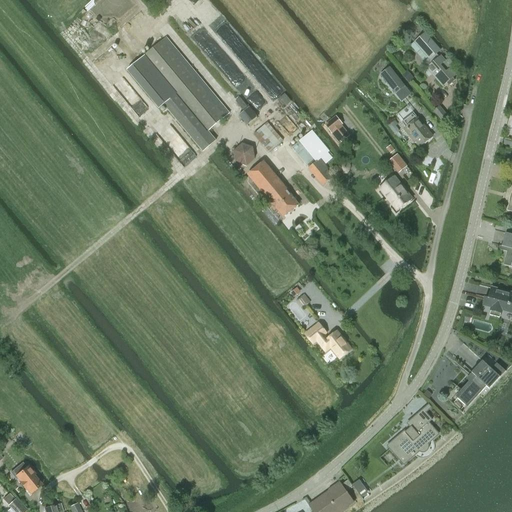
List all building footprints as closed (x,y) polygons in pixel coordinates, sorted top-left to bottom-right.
[(425,33),(415,42),(429,58),(423,64),(427,69),(432,74),(443,87),(447,83),(449,86),(455,81),(453,78),(456,75),(451,68),(452,68),(452,66),(452,64),(452,63),(451,61),(450,61),(449,60),(447,60),(446,61),(445,61),(441,57),(439,58),(436,54),(440,51),(425,33)] [(144,56),(127,70),(159,109),(164,105),(203,152),(216,141),(208,131),(229,113),(166,38),(144,56)] [(395,94),(399,91),(404,86),(390,68),(381,76),(395,94)] [(434,111),(442,120),(447,116),(439,107),(434,111)] [(421,147),(433,137),(414,113),(401,123),(406,128),(404,129),(410,137),(412,136),(421,147)] [(336,116),(324,125),(331,134),(343,124),(336,116)] [(393,122),(388,126),(395,134),(399,131),(396,126),(393,122)] [(254,134),(269,153),(280,143),(264,125),(254,134)] [(327,168),(320,159),(329,152),(312,131),(291,148),(298,156),(323,186),(331,179),(329,176),(327,168)] [(391,160),(400,172),(407,167),(397,155),(391,160)] [(248,175),(266,197),(264,198),(266,201),(274,211),(276,209),(283,218),(299,205),(292,197),(292,196),(286,190),(264,162),(248,175)] [(405,192),(401,187),(402,186),(394,177),(383,185),(386,189),(382,192),(397,211),(412,199),(406,191),(405,192)] [(511,234),(505,233),(502,247),(508,248),(504,265),(511,267),(511,234)] [(485,298),(483,305),(492,307),(490,316),(499,318),(502,310),(511,312),(511,294),(503,292),(497,290),(491,289),(489,299),(485,298)] [(351,350),(337,332),(328,340),(324,335),(326,334),(318,324),(306,334),(313,344),(317,341),(326,352),(331,347),(340,358),(351,350)] [(488,356),(482,361),(472,373),(474,376),(461,391),(456,386),(445,398),(462,414),(486,387),(489,390),(506,372),(488,356)] [(427,391),(423,396),(428,400),(432,395),(427,391)] [(419,450),(421,451),(422,451),(422,452),(423,452),(424,451),(426,450),(427,449),(427,448),(427,447),(428,447),(427,447),(427,445),(426,444),(438,434),(429,423),(432,420),(424,410),(408,424),(411,428),(405,433),(404,432),(388,446),(394,453),(396,452),(398,453),(401,451),(409,459),(419,450)] [(16,476),(15,476),(19,481),(18,482),(25,491),(26,490),(30,495),(42,485),(34,475),(36,474),(28,465),(26,467),(16,476)] [(344,483),(348,489),(352,486),(348,480),(344,483)] [(359,481),(353,486),(360,495),(366,491),(359,481)] [(309,505),(314,511),(341,511),(354,503),(340,484),(309,505)] [(25,511),(26,511),(15,500),(10,494),(3,500),(10,509),(8,511),(9,511),(25,511)] [(153,504),(146,507),(146,508),(148,511),(157,511),(154,503),(153,504)]
